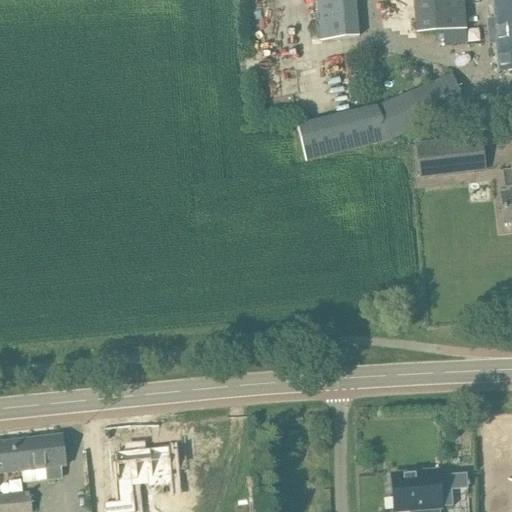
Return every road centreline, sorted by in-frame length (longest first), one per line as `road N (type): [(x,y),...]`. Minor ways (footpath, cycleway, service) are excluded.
road 1 (tertiary): [(336,381),(0,409)]
road 2 (tertiary): [(511,372),(336,381)]
road 3 (unclassified): [(342,511),(336,381)]
